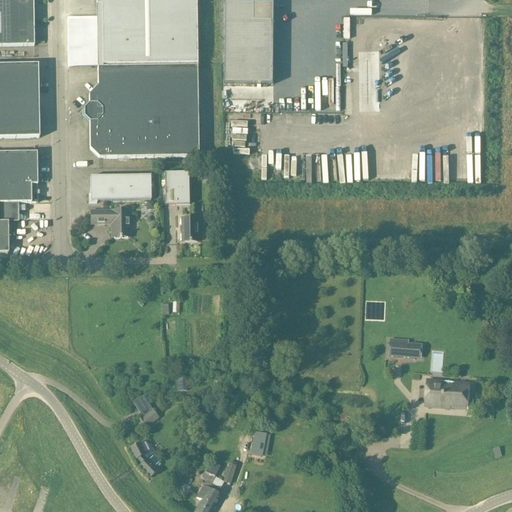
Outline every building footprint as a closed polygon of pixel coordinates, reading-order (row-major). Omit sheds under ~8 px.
[(0,0),(0,47),(34,47),(32,0),(0,0)] [(102,59),(197,58),(196,0),(96,0),(96,8),(102,8),(102,59)] [(224,5),(223,85),(273,86),(274,6),(224,5)] [(372,67),(372,114),(395,114),(395,120),(486,119),(486,74),(492,74),(492,50),(462,50),(462,60),(396,60),(396,67),(372,67)] [(197,58),(102,59),(102,69),(97,70),(98,87),(88,97),(89,106),(84,111),(84,118),(89,123),(89,150),(99,159),(198,158),(197,58)] [(0,139),(39,139),(38,66),(0,66),(0,139)] [(320,144),(319,169),(331,170),(332,144),(320,144)] [(0,254),(8,254),(7,214),(7,205),(37,204),(37,154),(0,154),(0,254)] [(208,170),(189,170),(189,180),(208,180),(208,170)] [(188,206),(188,174),(164,175),(164,207),(188,206)] [(88,196),(88,204),(96,204),(96,202),(150,201),(150,177),(90,178),(90,196),(88,196)] [(154,203),(146,203),(146,207),(150,211),(154,211),(154,203)] [(111,226),(111,239),(130,238),(129,211),(90,212),(90,226),(111,226)] [(181,243),(197,243),(196,219),(181,219),(181,243)] [(417,345),(389,343),(388,358),(416,360),(417,345)] [(177,379),(177,392),(187,392),(186,379),(177,379)] [(426,408),(467,411),(469,385),(428,381),(426,408)] [(143,431),(149,426),(158,419),(152,410),(136,423),(143,431)] [(270,412),(263,410),(262,418),(269,419),(270,412)] [(268,435),(253,433),(249,455),(264,457),(268,435)] [(139,467),(150,478),(159,469),(148,458),(146,459),(144,457),(145,456),(139,444),(129,449),(135,461),(137,460),(141,465),(139,467)] [(235,468),(228,465),(222,483),(230,486),(235,468)] [(205,482),(202,486),(208,489),(215,478),(205,472),(201,480),(205,482)] [(211,511),(220,497),(202,487),(195,499),(201,502),(194,511),(211,511)]
